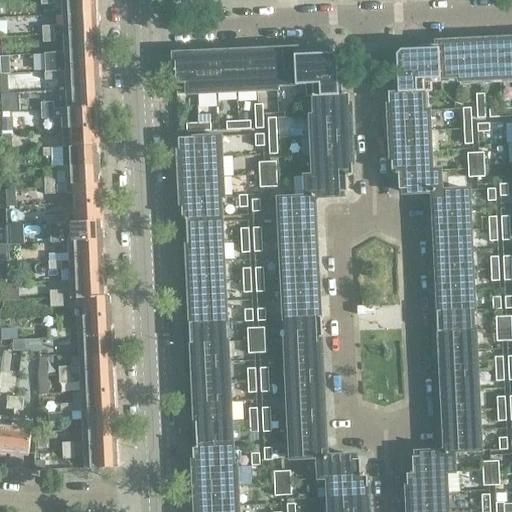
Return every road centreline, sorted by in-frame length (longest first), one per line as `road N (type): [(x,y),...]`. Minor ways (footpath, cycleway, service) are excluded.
road 1 (tertiary): [(154,494),(135,25)]
road 2 (residential): [(384,432),(419,415),(414,241),(411,231),(374,215)]
road 3 (residential): [(374,215),(348,224),(336,247),(343,402),(348,416),(384,432)]
road 4 (residential): [(135,25),(364,15)]
road 5 (residential): [(374,215),(364,15)]
road 6 (residential): [(154,494),(41,501),(0,495)]
road 7 (residential): [(364,15),(511,10)]
